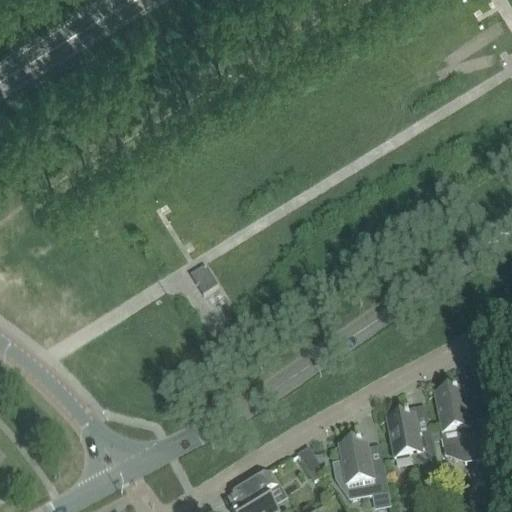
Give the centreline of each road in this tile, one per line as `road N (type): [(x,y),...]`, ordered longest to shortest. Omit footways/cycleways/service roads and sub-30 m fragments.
road 1 (tertiary): [(124,471),(230,416),(511,228)]
road 2 (residential): [(172,511),(454,344)]
road 3 (unclassified): [(124,471),(80,413),(0,342)]
road 4 (secondary): [(0,81),(133,0)]
